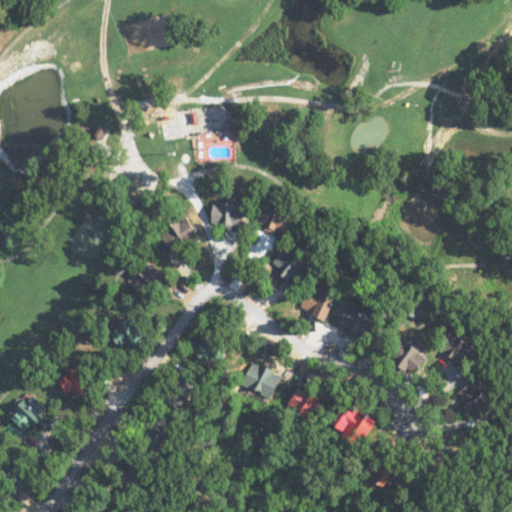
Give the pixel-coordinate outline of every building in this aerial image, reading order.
[(259,222),(289,234),(298,212),(267,200),(259,222)] [(214,224),(246,224),(247,204),(215,203),(214,224)] [(173,248),(202,235),(194,218),(166,230),(173,248)] [(275,260),(295,283),(313,266),(292,244),(275,260)] [(128,283),(152,297),(166,272),(144,258),(128,283)] [(330,319),(339,298),(311,286),(302,307),(330,319)] [(341,326),(369,339),(379,317),(351,304),(341,326)] [(144,343),(143,335),(148,334),(144,317),(122,321),(127,347),(144,343)] [(454,362),(457,358),(465,365),(481,348),(459,328),(440,349),(454,362)] [(205,365),(232,353),(223,331),(196,343),(205,365)] [(428,359),(418,348),(402,363),(412,374),(428,359)] [(284,374),(252,361),(243,383),(262,391),(261,394),(273,400),(284,374)] [(97,390),(93,365),(64,369),(67,394),(97,390)] [(459,389),(471,418),(494,409),(482,380),(459,389)] [(317,399),(319,394),(298,386),(289,408),(319,419),(326,402),(317,399)] [(49,409),(31,393),(11,415),(28,431),(49,409)] [(379,417),(353,406),(339,435),(366,447),(379,417)] [(397,490),(406,471),(392,465),(383,483),(397,490)]
